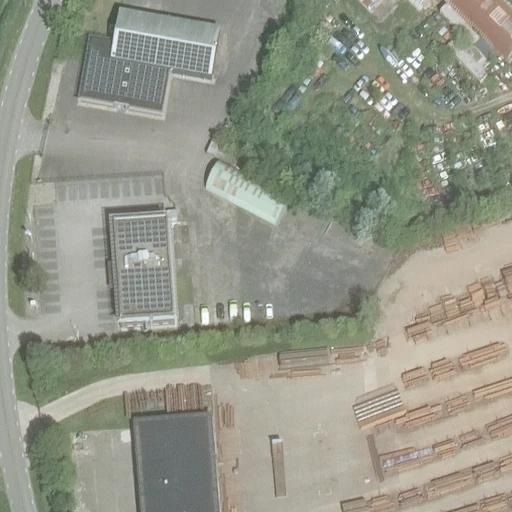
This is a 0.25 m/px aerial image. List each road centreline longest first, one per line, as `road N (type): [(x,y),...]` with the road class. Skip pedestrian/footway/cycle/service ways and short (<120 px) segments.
road 1 (unknown): [(5,418),(186,371),(234,375),(277,393),(310,441),(312,471),(292,511)]
road 2 (tertiary): [(0,188),(11,104),(49,0)]
road 3 (tertiary): [(24,511),(0,373)]
